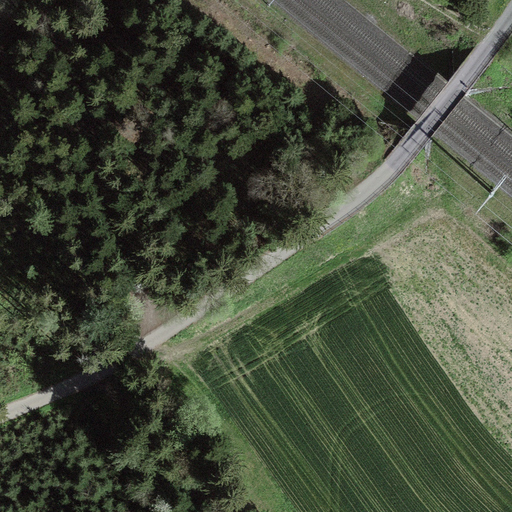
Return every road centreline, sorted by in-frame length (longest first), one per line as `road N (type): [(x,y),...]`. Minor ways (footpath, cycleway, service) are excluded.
road 1 (unclassified): [(511,18),(398,167),(334,219),(156,342),(0,411)]
road 2 (track): [(156,342),(98,196),(70,79),(35,0)]
